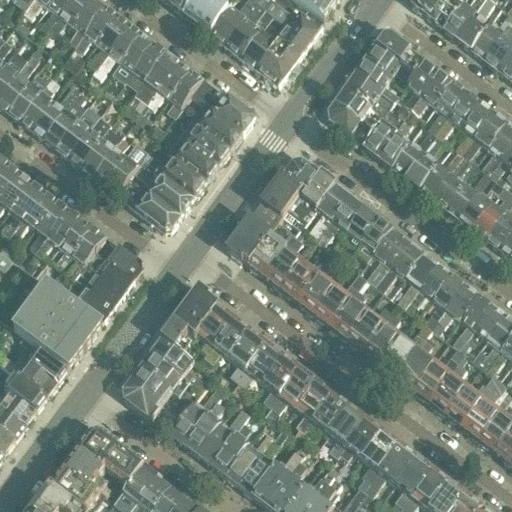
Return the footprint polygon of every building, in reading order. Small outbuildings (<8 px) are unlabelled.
[(25,20),(39,0),(27,0),(21,10),(20,9),(17,14),(25,20)] [(47,14),(57,0),(39,0),(25,20),(32,25),(35,20),(42,10),(47,14)] [(48,38),(76,0),(57,0),(47,14),(53,18),(42,33),(48,38)] [(72,33),(94,3),(89,0),(76,0),(48,38),(56,43),(59,38),(66,28),(72,33)] [(156,0),(170,10),(177,0),(156,0)] [(177,0),(170,10),(183,20),(199,0),(177,0)] [(210,41),(230,14),(232,12),(215,0),(214,0),(199,0),(183,20),(210,41)] [(210,41),(225,52),(257,10),(264,0),(255,0),(254,2),(253,1),(238,20),(230,14),(210,41)] [(287,33),(278,46),(302,63),(312,49),(319,39),(320,39),(323,35),(300,18),(294,25),(291,23),(292,22),(271,5),(275,0),(264,0),(257,10),(273,22),(279,27),(287,33)] [(285,0),(324,27),(342,0),(285,0)] [(411,11),(444,36),(455,20),(426,0),(410,0),(410,1),(411,11)] [(426,0),(455,20),(460,13),(448,5),(450,0),(426,0)] [(444,36),(457,46),(488,3),(483,0),(471,0),(477,3),(470,13),(463,9),(460,13),(455,20),(444,36)] [(489,0),(488,3),(495,8),(500,0),(489,0)] [(77,51),(106,12),(94,3),(72,33),(77,36),(70,46),(77,51)] [(457,46),(471,56),(490,29),(483,24),(495,8),(488,3),(457,46)] [(225,52),(241,64),(261,37),(254,32),(261,22),(264,24),(262,26),(267,30),(273,22),(257,10),(225,52)] [(97,51),(119,22),(106,12),(77,51),(83,56),(90,47),(97,51)] [(471,56),(484,66),(511,26),(511,21),(508,19),(503,25),(504,26),(498,35),(490,29),(471,56)] [(97,75),(130,30),(119,22),(97,51),(101,55),(93,65),(89,69),(97,75)] [(511,26),(484,66),(497,77),(511,56),(511,44),(511,42),(511,26)] [(256,76),(278,46),(287,33),(279,27),(268,42),(261,37),(241,64),(256,76)] [(120,69),(143,40),(130,30),(97,75),(94,79),(100,84),(115,65),(120,69)] [(123,91),(155,49),(143,40),(120,69),(126,73),(118,84),(117,83),(114,88),(122,93),(123,91)] [(414,80),(424,66),(391,41),(381,42),(381,43),(375,52),(414,80)] [(278,46),(256,76),(279,93),(302,63),(278,46)] [(0,52),(0,76),(5,71),(0,66),(0,65),(11,52),(4,47),(0,52)] [(145,88),(166,58),(155,49),(123,91),(130,96),(139,84),(145,88)] [(33,57),(32,60),(37,64),(43,55),(38,51),(33,57)] [(395,78),(409,87),(414,80),(375,52),(365,67),(390,86),(395,78)] [(511,56),(497,77),(509,86),(511,82),(511,56)] [(0,102),(26,66),(15,58),(6,71),(5,71),(0,76),(0,102)] [(141,116),(147,109),(179,67),(166,58),(145,88),(136,99),(130,108),(141,116)] [(0,102),(0,112),(7,118),(30,89),(24,85),(39,65),(37,64),(32,60),(0,102)] [(403,111),(411,117),(440,78),(424,66),(414,80),(409,87),(405,92),(413,98),(403,111)] [(168,106),(191,76),(179,67),(147,109),(154,114),(163,102),(168,106)] [(365,67),(354,82),(393,110),(398,102),(385,93),(390,86),(365,67)] [(175,124),(192,102),(204,86),(191,76),(168,106),(174,110),(167,118),(175,124)] [(440,78),(411,117),(417,122),(427,109),(434,114),(454,88),(440,78)] [(7,118),(19,127),(52,85),(45,80),(42,84),(37,80),(30,89),(7,118)] [(354,82),(344,96),(370,115),(372,111),(377,115),(385,121),(388,117),(393,110),(354,82)] [(19,127),(31,137),(54,108),(48,104),(59,90),(52,85),(19,127)] [(211,117),(223,101),(204,86),(192,102),(211,117)] [(428,136),(429,137),(435,141),(467,98),(454,88),(434,114),(441,119),(428,136)] [(44,146),(79,100),(80,98),(73,93),(59,112),(54,108),(31,137),(44,146)] [(344,96),(335,110),(373,138),(379,130),(366,121),(370,115),(344,96)] [(435,141),(436,143),(441,146),(454,129),(461,135),(480,108),(467,98),(435,141)] [(44,146),(55,154),(85,115),(80,111),(85,105),(79,100),(44,146)] [(213,118),(244,141),(253,129),(252,129),(252,123),(223,101),(211,117),(213,118)] [(124,117),(130,121),(135,125),(140,117),(141,116),(130,108),(124,117)] [(458,158),(462,161),(494,119),(480,108),(461,135),(467,139),(455,156),(458,158)] [(331,128),(363,153),(373,138),(335,110),(329,118),(330,128),(331,128)] [(363,153),(377,163),(406,124),(411,117),(403,111),(402,110),(394,121),(388,117),(385,121),(384,122),(379,130),(373,138),(363,153)] [(55,154),(68,164),(98,124),(85,115),(55,154)] [(135,125),(136,126),(147,135),(153,127),(140,117),(135,125)] [(213,118),(200,134),(232,157),(244,141),(213,118)] [(462,161),(464,163),(469,167),(481,150),(489,155),(509,130),(494,119),(462,161)] [(68,164),(80,173),(110,133),(98,124),(68,164)] [(377,163),(391,173),(410,147),(403,142),(412,129),(406,124),(377,163)] [(186,136),(180,143),(220,173),(232,157),(200,134),(192,127),(186,136)] [(484,178),(489,182),(489,181),(492,176),(511,150),(511,132),(509,130),(489,155),(488,156),(493,161),(481,176),(484,178)] [(80,173),(93,183),(123,143),(125,140),(118,135),(116,138),(110,133),(80,173)] [(391,173),(405,184),(436,143),(435,141),(429,137),(418,153),(410,147),(391,173)] [(93,183),(105,192),(126,163),(121,159),(129,148),(123,143),(93,183)] [(168,160),(176,166),(208,189),(220,173),(180,143),(168,160)] [(405,184),(419,195),(439,169),(431,164),(443,148),(441,146),(436,143),(405,184)] [(130,184),(134,179),(139,173),(134,169),(146,154),(138,148),(126,163),(105,192),(117,202),(130,184)] [(507,171),(511,174),(511,150),(492,176),(499,181),(507,171)] [(419,195),(433,205),(464,163),(462,161),(458,158),(446,175),(439,169),(419,195)] [(0,180),(9,169),(0,162),(0,180)] [(147,171),(195,207),(208,189),(176,166),(169,175),(153,162),(147,171)] [(433,205),(446,215),(466,189),(458,184),(471,168),(469,167),(464,163),(433,205)] [(305,202),(320,180),(303,167),(293,168),(293,169),(283,182),(303,197),(302,199),(305,202)] [(157,191),(150,200),(182,224),(195,207),(147,171),(143,168),(139,173),(134,179),(149,190),(151,186),(157,191)] [(0,208),(22,179),(9,169),(0,180),(0,208)] [(446,215),(460,226),(492,184),(489,182),(484,178),(472,194),(466,189),(446,215)] [(0,221),(6,213),(11,217),(33,188),(22,179),(0,208),(0,221)] [(302,237),(317,216),(335,191),(320,180),(305,202),(302,199),(294,209),(305,217),(304,220),(306,222),(302,227),(288,217),(284,224),(302,237)] [(282,226),(284,224),(288,217),(294,209),(302,199),(303,197),(283,182),(261,211),(282,226)] [(117,202),(135,215),(148,198),(130,184),(117,202)] [(460,226),(473,236),(492,210),(485,205),(492,196),(498,201),(504,193),(501,191),(492,184),(460,226)] [(9,244),(15,236),(45,196),(33,188),(11,217),(17,221),(10,231),(7,230),(2,237),(2,239),(9,244)] [(308,241),(316,248),(349,202),(335,191),(317,216),(323,221),(308,241)] [(473,236),(487,246),(511,211),(511,199),(508,196),(504,193),(498,201),(504,205),(497,214),(492,210),(473,236)] [(29,230),(35,235),(56,205),(45,196),(15,236),(21,240),(29,230)] [(148,198),(135,215),(166,239),(172,238),(182,224),(150,200),(148,198)] [(339,233),(345,237),(363,213),(349,202),(316,248),(323,253),(339,233)] [(36,258),(69,215),(56,205),(35,235),(40,239),(30,253),(36,258)] [(279,230),(282,226),(261,211),(230,253),(231,259),(242,268),(243,267),(248,271),(270,242),(279,230)] [(511,211),(487,246),(499,255),(511,238),(511,211)] [(351,246),(358,251),(378,224),(363,213),(345,237),(353,243),(351,246)] [(53,249),(59,253),(81,224),(69,215),(36,258),(35,259),(42,264),(53,249)] [(94,234),(81,224),(59,253),(65,258),(56,272),(62,276),(72,263),(94,234)] [(367,254),(374,259),(393,235),(378,224),(358,251),(344,269),(352,274),(367,254)] [(250,272),(251,274),(255,278),(258,278),(266,284),(295,244),(296,243),(279,230),(270,242),(248,271),(250,272)] [(65,282),(72,287),(74,288),(76,285),(81,279),(86,272),(91,265),(96,259),(101,252),(106,244),(107,244),(94,234),(72,263),(77,267),(65,282)] [(368,285),(367,286),(376,293),(409,248),(393,235),(374,259),(372,262),(380,268),(368,285)] [(511,238),(499,255),(511,265),(511,238)] [(280,295),(281,296),(302,267),(294,261),(302,250),(295,244),(266,284),(272,289),(273,292),(278,295),(280,295)] [(405,287),(406,286),(426,260),(409,248),(376,293),(384,298),(397,281),(405,287)] [(96,259),(135,288),(143,277),(143,271),(142,271),(119,253),(113,261),(101,252),(96,259)] [(0,282),(11,266),(0,257),(0,282)] [(86,272),(125,301),(135,288),(96,259),(91,265),(86,272)] [(397,309),(399,310),(405,315),(411,307),(413,306),(439,270),(426,260),(406,286),(412,290),(402,302),(397,309)] [(290,303),(297,308),(325,271),(317,266),(311,274),(302,267),(281,296),(283,297),(284,300),(288,303),(290,303)] [(24,275),(32,280),(36,274),(29,268),(24,275)] [(313,320),(314,321),(336,292),(328,286),(336,275),(327,269),(325,271),(297,308),(305,314),(306,317),(311,320),(313,320)] [(414,310),(418,312),(426,301),(432,305),(453,281),(439,270),(413,306),(411,307),(414,310)] [(88,294),(115,314),(125,301),(86,272),(81,279),(88,284),(87,286),(86,290),(89,292),(88,294)] [(323,328),(331,334),(359,297),(361,294),(367,286),(368,285),(359,279),(344,299),(336,292),(314,321),(316,322),(317,325),(321,328),(323,328)] [(439,312),(425,330),(432,335),(466,290),(453,281),(432,305),(431,306),(439,312)] [(82,301),(75,311),(102,332),(115,314),(88,294),(76,285),(74,288),(71,291),(82,301)] [(432,335),(433,336),(439,340),(453,322),(459,328),(460,327),(479,301),(466,290),(432,335)] [(48,291),(14,337),(22,344),(31,350),(33,352),(68,377),(77,365),(78,365),(83,358),(82,358),(98,337),(99,337),(102,332),(75,311),(63,302),(50,293),(48,291)] [(199,295),(162,345),(183,360),(198,341),(220,312),(212,306),(213,305),(199,295)] [(346,345),(348,347),(369,318),(361,311),(366,303),(359,297),(331,334),(338,339),(339,342),(344,345),(346,345)] [(479,301),(460,327),(467,332),(453,351),(459,356),(465,347),(473,337),(493,311),(479,301)] [(493,311),(473,337),(487,347),(507,322),(493,311)] [(202,356),(209,362),(236,325),(228,319),(227,316),(223,313),(220,313),(220,312),(198,341),(207,349),(202,356)] [(357,353),(364,359),(392,320),(387,316),(385,314),(377,324),(369,318),(348,347),(349,347),(350,350),(354,353),(357,353)] [(379,371),(380,371),(402,343),(394,336),(401,327),(392,320),(364,359),(371,365),(372,367),(377,370),(379,371)] [(482,375),(486,377),(511,343),(511,325),(507,322),(487,347),(494,353),(484,366),(477,360),(472,367),(482,375)] [(236,325),(209,362),(207,365),(213,370),(221,359),(230,366),(252,337),(250,336),(249,333),(245,330),(242,330),(236,325)] [(390,378),(397,384),(428,343),(433,336),(432,335),(425,330),(411,349),(402,343),(380,371),(382,372),(383,375),(387,378),(390,378)] [(230,383),(239,390),(269,350),(261,344),(260,341),(255,338),(253,338),(252,337),(230,366),(238,372),(230,383)] [(413,396),(414,397),(435,368),(427,361),(433,353),(431,352),(434,348),(428,343),(397,384),(404,390),(406,392),(410,395),(413,396)] [(507,363),(511,366),(511,343),(486,377),(493,381),(507,363)] [(26,352),(19,362),(23,365),(58,391),(68,377),(33,352),(31,350),(22,344),(20,347),(26,352)] [(162,345),(151,360),(202,399),(208,391),(189,376),(194,369),(183,360),(162,345)] [(465,347),(459,356),(462,358),(463,359),(470,351),(465,347)] [(254,385),(264,392),(285,362),(283,361),(282,358),(278,355),(275,355),(269,350),(239,390),(232,399),(236,402),(243,393),(246,395),(254,385)] [(430,409),(459,370),(466,361),(463,359),(462,358),(455,367),(451,364),(444,374),(435,368),(414,397),(415,397),(416,400),(420,403),(423,403),(430,409)] [(151,360),(140,375),(172,398),(178,391),(197,405),(202,399),(151,360)] [(0,367),(0,369),(14,380),(47,405),(58,391),(23,365),(19,362),(14,369),(4,362),(0,367)] [(264,408),(273,415),(303,376),(294,369),(293,367),(288,363),(286,363),(285,362),(264,392),(272,398),(264,408)] [(445,421),(446,422),(468,393),(459,386),(466,376),(459,370),(430,409),(437,415),(438,417),(443,421),(445,421)] [(140,375),(129,389),(152,406),(149,409),(159,416),(162,412),(172,398),(140,375)] [(288,410),(296,417),(317,387),(316,386),(315,384),(311,380),(308,380),(303,376),(273,415),(266,425),(273,430),(288,410)] [(4,394),(11,399),(37,419),(47,405),(14,380),(4,394)] [(456,429),(463,434),(499,386),(493,382),(485,392),(483,391),(476,399),(468,393),(446,422),(448,422),(449,425),(453,428),(456,429)] [(478,446),(479,446),(500,418),(492,412),(499,403),(507,392),(499,386),(463,434),(470,440),(471,442),(476,446),(478,446)] [(297,448),(307,436),(334,400),(327,394),(326,392),(321,388),(319,388),(317,387),(296,417),(305,423),(297,434),(299,436),(292,444),(297,448)] [(157,419),(176,434),(181,426),(176,422),(162,412),(159,416),(149,409),(152,406),(129,389),(124,396),(123,397),(125,407),(125,406),(151,427),(157,419)] [(170,441),(184,452),(216,409),(228,394),(221,389),(201,414),(194,409),(192,413),(181,426),(176,434),(170,441)] [(0,414),(26,434),(37,419),(11,399),(5,407),(0,403),(0,414)] [(321,435),(329,442),(351,413),(349,411),(348,409),(344,406),(341,405),(334,400),(307,436),(315,442),(321,435)] [(176,422),(181,426),(192,413),(186,408),(176,422)] [(184,452),(198,462),(222,430),(215,425),(223,414),(216,409),(184,452)] [(329,459),(337,465),(367,425),(360,419),(359,417),(354,414),(352,413),(351,413),(329,442),(338,448),(329,459)] [(0,434),(16,447),(26,434),(0,414),(0,434)] [(212,472),(244,430),(249,422),(242,416),(228,435),(222,430),(198,462),(212,472)] [(489,454),(496,459),(511,437),(511,420),(509,424),(500,418),(479,446),(481,448),(481,450),(486,453),(489,454)] [(332,474),(338,478),(341,474),(344,470),(345,471),(353,460),(363,467),(385,438),(382,436),(381,434),(377,431),(374,430),(367,425),(337,465),(330,473),(332,474)] [(212,472),(225,483),(249,451),(243,446),(251,435),(244,430),(212,472)] [(0,457),(6,461),(16,447),(0,434),(0,457)] [(249,501),(253,504),(271,481),(277,473),(270,467),(278,456),(276,455),(288,440),(283,436),(276,445),(239,493),(249,501)] [(511,471),(511,437),(496,459),(503,465),(504,467),(509,471),(511,471)] [(91,440),(79,457),(105,476),(121,454),(102,439),(102,438),(91,440)] [(362,484),(370,490),(401,450),(393,444),(392,442),(387,439),(385,438),(363,467),(371,473),(362,484)] [(225,483),(239,493),(276,445),(268,439),(255,456),(249,451),(225,483)] [(367,500),(367,501),(371,504),(386,485),(395,492),(404,481),(417,463),(415,462),(414,459),(410,456),(407,455),(401,450),(370,490),(364,498),(367,500)] [(253,504),(263,511),(271,511),(283,498),(279,495),(289,482),(291,484),(294,481),(310,458),(303,453),(284,477),(277,473),(271,481),(253,504)] [(121,454),(105,476),(127,492),(143,471),(121,454)] [(79,457),(65,476),(98,501),(106,491),(98,485),(105,476),(79,457)] [(271,511),(292,511),(306,495),(299,489),(305,481),(307,477),(317,463),(310,458),(294,481),(291,484),(289,482),(279,495),(283,498),(271,511)] [(395,509),(398,511),(405,511),(429,481),(434,476),(426,470),(425,467),(420,464),(418,464),(417,463),(404,481),(395,492),(403,498),(395,509)] [(143,471),(127,492),(122,498),(129,503),(122,511),(133,511),(157,481),(154,479),(143,471)] [(292,511),(312,511),(318,505),(320,506),(340,480),(338,478),(332,474),(322,488),(321,488),(312,500),(306,495),(292,511)] [(65,476),(51,494),(76,511),(89,511),(98,501),(65,476)] [(429,481),(405,511),(417,511),(419,510),(421,511),(431,511),(450,488),(448,487),(447,484),(443,481),(440,481),(434,476),(429,481)] [(329,511),(327,510),(342,491),(339,489),(344,483),(340,480),(320,506),(318,505),(312,511),(329,511)] [(157,481),(133,511),(156,511),(172,492),(162,485),(157,481)] [(450,488),(431,511),(458,511),(467,501),(459,495),(458,492),(453,489),(450,488)] [(179,511),(187,503),(183,500),(182,500),(172,492),(156,511),(179,511)] [(76,511),(51,494),(38,511),(76,511)] [(358,511),(361,508),(367,501),(367,500),(364,498),(360,495),(347,511),(358,511)] [(467,501),(458,511),(481,511),(480,509),(476,506),(473,506),(467,501)] [(197,511),(190,507),(191,506),(187,503),(179,511),(197,511)]
